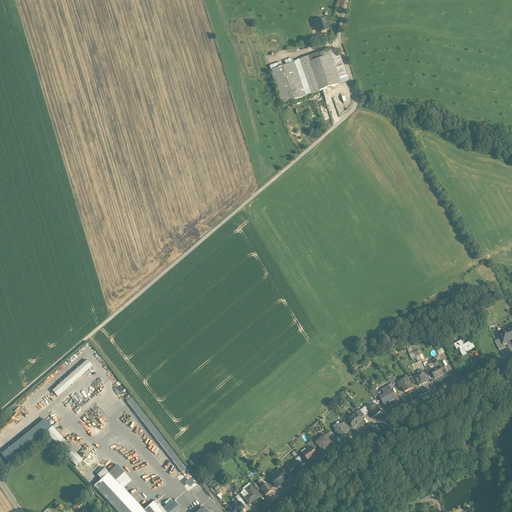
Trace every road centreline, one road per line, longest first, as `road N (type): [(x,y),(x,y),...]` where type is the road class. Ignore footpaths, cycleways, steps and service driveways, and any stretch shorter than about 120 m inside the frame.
road 1 (track): [(346,0),(337,38),(357,97),(353,111),(0,410)]
road 2 (track): [(511,268),(488,262),(468,272),(333,358),(243,204)]
road 3 (tertiary): [(511,358),(370,427),(262,511)]
road 4 (track): [(89,335),(224,511)]
